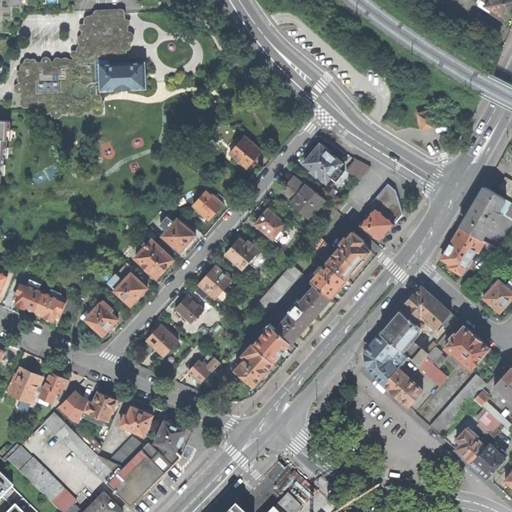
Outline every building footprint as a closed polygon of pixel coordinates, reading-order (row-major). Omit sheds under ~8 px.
[(511,0),(481,0),(487,3),(486,6),(493,10),(491,13),(503,21),(511,9),(511,6),(511,0)] [(89,68),(51,69),(51,61),(53,61),(52,51),(63,50),(63,44),(85,44),(84,23),(66,24),(46,24),(46,30),(32,30),(32,50),(27,50),(27,59),(25,59),(25,69),(24,69),(24,79),(23,79),(23,83),(23,90),(48,89),(48,79),(49,79),(49,78),(55,78),(55,94),(90,93),(89,68)] [(145,62),(100,64),(101,90),(124,89),(146,88),(145,62)] [(431,109),(416,113),(421,132),(436,128),(431,109)] [(0,178),(1,165),(3,166),(4,148),(6,148),(7,130),(9,130),(10,121),(0,120),(0,178)] [(262,151),(244,136),(230,154),(247,168),(255,159),(262,151)] [(322,146),(319,144),(311,154),(303,163),(310,169),(309,170),(316,176),(317,175),(326,182),(331,177),(336,181),(344,172),(339,167),(342,163),(329,153),(331,151),(323,145),(322,146)] [(354,162),(345,173),(357,183),(369,169),(363,164),(361,167),(354,162)] [(290,203),(309,219),(325,200),(306,185),(305,186),(293,176),(286,184),(279,192),(291,202),(290,203)] [(499,188),(511,196),(511,180),(506,177),(499,188)] [(362,224),(361,225),(380,241),(393,226),(398,219),(403,213),(399,203),(394,200),(392,195),(396,191),(388,184),(371,205),(375,208),(366,219),(363,217),(359,221),(362,224)] [(473,208),(462,227),(483,239),(491,226),(493,228),(501,214),(499,212),(506,199),(490,189),(485,187),(473,208)] [(223,204),(207,190),(193,206),(210,220),(217,211),(223,204)] [(260,219),(255,224),(273,239),(277,242),(284,234),(280,230),(286,224),(268,209),(267,210),(265,209),(263,211),(262,212),(263,215),(260,219)] [(196,235),(177,219),(162,236),(181,252),(189,243),(196,235)] [(505,268),(511,261),(500,250),(483,239),(462,227),(448,250),(443,259),(452,264),(450,268),(462,274),(476,251),(479,252),(478,253),(490,260),(493,257),(505,268)] [(347,239),(345,237),(341,242),(343,243),(332,256),(326,252),(330,247),(314,234),(304,244),(327,263),(347,280),(361,263),(371,251),(361,244),(363,241),(353,232),(347,239)] [(243,269),(259,251),(248,241),(245,243),(240,238),(239,239),(238,238),(236,239),(234,241),(233,242),(232,246),(233,246),(230,249),(226,254),(243,269)] [(174,260),(152,240),(135,258),(143,265),(142,266),(148,271),(149,270),(157,278),(158,276),(161,278),(165,274),(167,272),(165,269),(174,260)] [(39,250),(27,245),(21,258),(34,263),(39,250)] [(316,285),(332,298),(339,289),(347,280),(327,263),(323,267),(321,265),(316,271),(318,273),(312,281),(316,285)] [(232,280),(216,265),(207,275),(199,283),(200,284),(194,291),(205,300),(211,293),(216,298),(232,280)] [(268,312),(303,273),(294,265),(259,303),(268,312)] [(131,273),(115,290),(132,306),(133,304),(134,305),(136,305),(137,303),(139,302),(139,299),(138,298),(142,295),(148,288),(131,273)] [(35,312),(44,291),(39,289),(41,284),(30,279),(28,284),(21,281),(15,298),(18,299),(16,304),(18,307),(20,308),(23,309),(25,309),(26,308),(35,312)] [(489,302),(500,312),(511,298),(511,282),(510,281),(506,286),(499,280),(484,298),(489,302)] [(316,285),(276,329),(291,343),(311,321),(332,298),(316,285)] [(442,304),(422,286),(401,310),(417,324),(423,317),(437,330),(442,323),(450,330),(459,319),(442,304)] [(67,298),(66,301),(60,298),(62,293),(51,288),(49,293),(44,291),(35,312),(44,316),(44,317),(45,319),(48,320),(50,321),(52,321),(52,320),(54,320),(56,315),(59,317),(61,312),(71,317),(77,303),(67,298)] [(204,309),(188,295),(181,302),(176,308),(177,310),(175,313),(180,318),(183,315),(192,323),(204,309)] [(88,311),(83,316),(104,336),(109,330),(112,326),(114,326),(116,325),(117,324),(117,321),(119,320),(112,314),(115,311),(104,300),(100,305),(97,302),(89,312),(88,311)] [(422,329),(417,324),(401,310),(391,322),(382,333),(400,348),(419,365),(429,354),(423,349),(421,351),(411,342),(422,329)] [(178,340),(161,324),(154,332),(147,340),(164,356),(178,340)] [(455,352),(473,369),(491,348),(477,336),(465,324),(447,345),(451,349),(449,351),(453,354),(455,352)] [(276,329),(271,325),(254,344),(274,362),(283,353),(291,343),(276,329)] [(392,358),(400,348),(382,333),(372,345),(366,352),(368,368),(385,385),(396,395),(409,407),(423,390),(403,372),(402,372),(398,369),(401,366),(392,358)] [(267,370),(274,362),(254,344),(253,343),(243,355),(246,358),(236,370),(254,385),(261,377),(261,378),(264,377),(266,375),(268,373),(268,371),(267,370)] [(435,346),(429,354),(419,365),(441,385),(449,377),(434,363),(442,353),(435,346)] [(199,361),(188,372),(194,378),(200,384),(220,364),(209,354),(203,361),(207,365),(206,367),(199,361)] [(507,362),(501,357),(491,368),(497,373),(507,362)] [(511,367),(495,387),(511,402),(511,367)] [(31,373),(21,368),(18,377),(15,376),(12,382),(15,383),(11,392),(32,401),(35,395),(41,397),(45,387),(40,384),(43,378),(31,373)] [(45,387),(41,397),(53,402),(57,392),(61,394),(68,379),(60,376),(52,372),(45,387)] [(440,435),(487,384),(477,375),(431,426),(440,435)] [(483,390),(475,399),(499,421),(504,426),(507,429),(511,425),(493,409),(494,409),(486,402),(489,398),(487,396),(489,395),(483,390)] [(94,403),(89,401),(86,410),(93,414),(85,427),(78,435),(99,455),(121,401),(111,397),(99,392),(94,403)] [(65,402),(55,411),(65,421),(75,412),(65,402)] [(125,414),(120,425),(145,436),(154,416),(153,415),(152,413),(151,411),(148,410),(144,410),(144,411),(138,409),(133,406),(129,416),(125,414)] [(45,422),(107,483),(125,466),(111,460),(99,455),(78,435),(65,421),(55,411),(45,422)] [(166,421),(156,443),(165,447),(176,452),(176,451),(178,446),(179,446),(184,436),(183,436),(186,430),(178,426),(174,425),(174,422),(174,421),(173,419),(171,419),(169,419),(167,420),(167,421),(166,421)] [(494,438),(504,426),(499,421),(488,433),(494,438)] [(458,451),(471,463),(486,446),(466,429),(456,440),(461,444),(456,449),(458,451)] [(134,437),(111,460),(125,466),(141,450),(145,446),(134,437)] [(165,447),(159,454),(148,443),(145,446),(141,450),(165,473),(181,456),(176,451),(176,452),(165,447)] [(489,443),(486,446),(471,463),(481,471),(488,478),(505,458),(489,443)] [(7,459),(60,511),(79,511),(81,511),(74,504),(76,502),(17,444),(1,459),(4,462),(7,459)] [(165,474),(165,473),(141,450),(125,466),(107,483),(131,508),(145,494),(165,474)] [(239,479),(242,481),(247,475),(249,474),(247,472),(246,471),(239,479)] [(0,499),(3,496),(13,486),(0,473),(0,499)] [(184,488),(187,491),(192,485),(194,484),(192,482),(191,481),(184,488)] [(39,511),(13,486),(3,496),(13,507),(8,511),(39,511)] [(87,511),(82,511),(81,511),(79,511),(119,511),(103,496),(87,511)]
